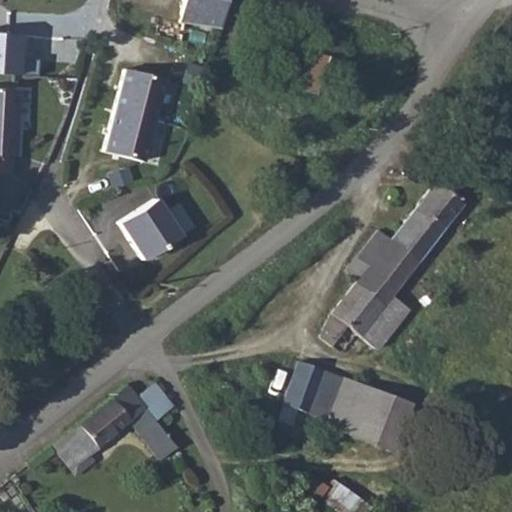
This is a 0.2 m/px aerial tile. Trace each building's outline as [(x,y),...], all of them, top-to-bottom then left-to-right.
[(181,0),(179,24),(218,29),(221,0),(181,0)] [(0,70),(28,72),(30,34),(0,33),(0,70)] [(313,53),(299,92),(323,100),(337,61),(313,53)] [(123,68),(103,149),(142,160),(164,79),(123,68)] [(0,175),(10,175),(11,157),(13,157),(16,90),(0,89),(0,175)] [(432,183),(414,205),(441,227),(458,204),(432,183)] [(162,200),(126,224),(150,261),(186,238),(162,200)] [(414,205),(386,239),(414,262),(441,227),(414,205)] [(375,229),(370,235),(382,244),(386,239),(375,229)] [(370,235),(342,271),(353,279),(353,280),(382,304),(356,337),(373,351),(405,309),(387,295),(414,262),(386,239),(382,244),(370,235)] [(316,337),(328,347),(344,325),(356,337),(382,304),(353,280),(353,279),(328,312),(316,337)] [(283,406),(277,421),(290,426),(296,411),(323,421),(340,377),(297,360),(280,404),(283,406)] [(151,383),(134,396),(152,421),(170,407),(151,383)] [(125,385),(48,447),(52,451),(58,446),(74,467),(92,454),(96,444),(124,421),(158,463),(175,449),(152,421),(134,396),(125,385)] [(308,484),(348,507),(356,494),(330,479),(326,486),(312,478),(308,484)]
